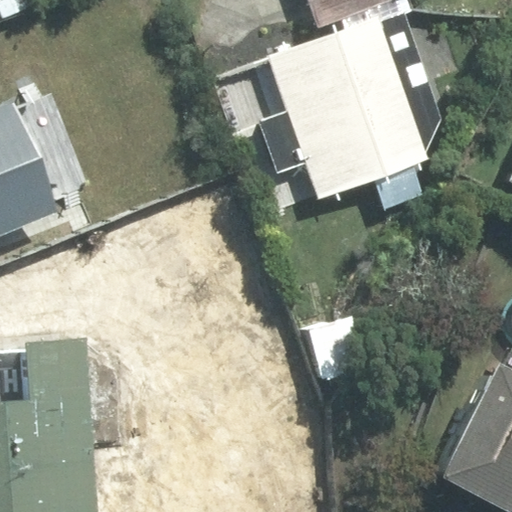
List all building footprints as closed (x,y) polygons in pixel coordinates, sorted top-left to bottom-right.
[(290,0),(303,33),(393,0),(290,0)] [(361,21),(249,61),(269,117),(241,126),(261,179),(288,170),(301,205),(413,163),(412,157),(428,120),(389,17),(363,27),(361,21)] [(0,234),(37,220),(0,126),(0,234)] [(511,130),(486,187),(511,199),(511,130)] [(338,318),(290,331),(305,389),(354,376),(338,318)] [(0,511),(75,511),(64,348),(0,352),(0,511)] [(450,511),(511,511),(511,397),(463,373),(405,489),(450,511)]
